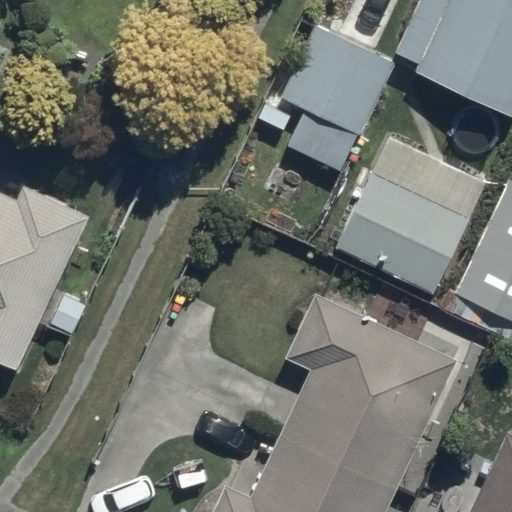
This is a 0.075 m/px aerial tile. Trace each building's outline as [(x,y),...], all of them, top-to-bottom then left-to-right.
[(511,0),(420,0),(392,57),(420,71),(418,76),(511,122),(511,0)] [(395,71),(315,30),(276,106),(268,102),(256,126),(292,145),(289,151),(340,177),(395,71)] [(390,142),(335,252),(429,299),(484,189),(390,142)] [(511,189),(507,187),(458,297),(511,321),(511,189)] [(0,369),(19,378),(42,328),(68,340),(81,310),(53,297),(88,221),(25,192),(17,210),(0,201),(0,369)] [(225,495),(217,511),(391,511),(458,373),(309,302),(280,362),(307,375),(245,505),(225,495)] [(511,511),(511,443),(503,439),(491,465),(456,448),(425,511),(511,511)]
